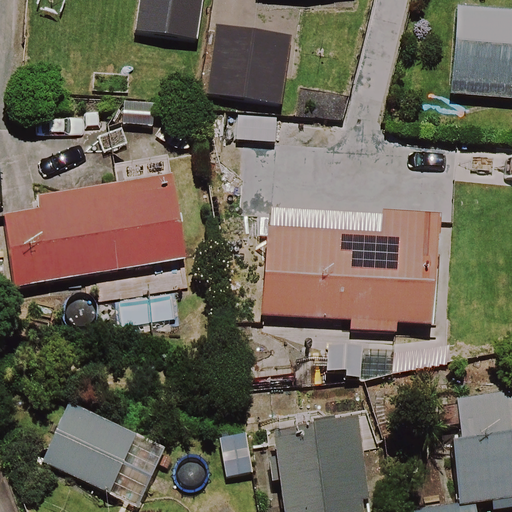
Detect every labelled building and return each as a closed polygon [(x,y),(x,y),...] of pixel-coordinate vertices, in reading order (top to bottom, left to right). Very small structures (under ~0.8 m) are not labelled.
[(331,17),(316,85),(346,92),(361,24),(331,17)] [(511,20),(449,17),(445,101),(511,103),(511,20)] [(283,39),(212,33),(206,102),(277,108),(283,39)] [(288,122),(229,120),(228,151),(287,153),(288,122)] [(178,268),(167,188),(1,212),(12,291),(178,268)] [(346,336),(391,338),(391,328),(425,330),(430,225),(377,223),(376,247),(259,241),(255,322),(346,326),(346,336)] [(356,346),(319,349),(324,397),(360,394),(356,346)] [(511,399),(450,411),(456,446),(442,449),(452,511),(473,511),(511,505),(511,399)] [(131,442),(62,408),(35,463),(103,498),(131,442)] [(367,511),(369,511),(355,429),(261,451),(275,511),(367,511)] [(245,436),(208,442),(216,491),(254,485),(245,436)]
